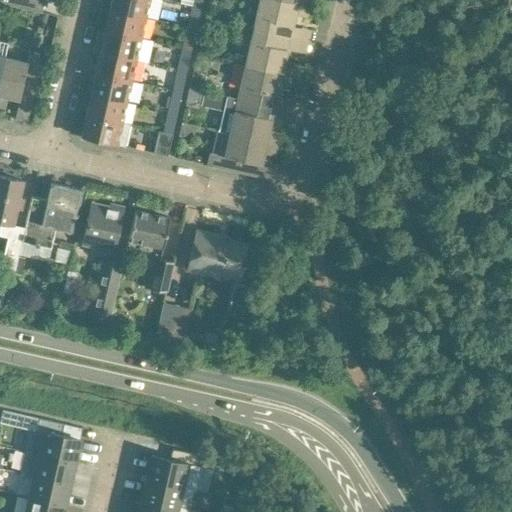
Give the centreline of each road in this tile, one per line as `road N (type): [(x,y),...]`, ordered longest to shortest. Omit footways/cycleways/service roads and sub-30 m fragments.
road 1 (tertiary): [(401,511),(346,431),(300,402),(0,332)]
road 2 (tertiary): [(0,354),(311,430),(355,479),(367,511)]
road 3 (residential): [(285,195),(260,204),(48,157)]
road 4 (residential): [(285,195),(301,179),(342,0)]
road 5 (residential): [(48,157),(84,0)]
